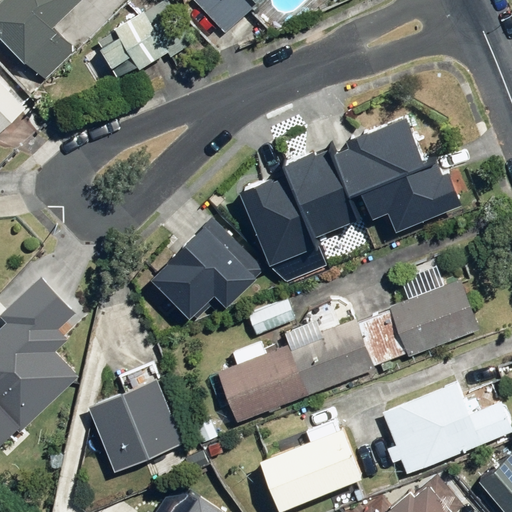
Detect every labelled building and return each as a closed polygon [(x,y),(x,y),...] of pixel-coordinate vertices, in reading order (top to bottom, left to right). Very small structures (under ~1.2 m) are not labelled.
[(2,0),(0,2),(0,19),(48,71),(76,45),(56,23),(81,0),(2,0)] [(196,38),(172,0),(162,0),(110,33),(126,59),(144,48),(154,64),(196,38)] [(204,0),(232,29),(261,0),(204,0)] [(31,105),(0,72),(0,123),(5,129),(31,105)] [(348,150),(336,155),(354,198),(364,194),(375,220),(391,213),(398,230),(460,203),(448,174),(442,177),(434,159),(422,165),(403,121),(346,146),(348,150)] [(363,218),(336,155),(332,147),(286,166),(290,175),(317,237),(363,218)] [(317,237),(290,175),(241,196),(272,267),(320,246),(317,237)] [(264,270),(212,219),(152,280),(191,318),(214,294),(227,307),(264,270)] [(0,330),(0,430),(12,442),(88,369),(64,345),(76,333),(66,322),(84,304),(50,270),(9,309),(15,315),(0,330)] [(398,303),(417,350),(487,322),(468,275),(398,303)] [(295,297),(255,311),(261,329),(301,315),(295,297)] [(227,364),(246,415),(382,364),(363,313),(227,364)] [(391,404),(415,466),(511,428),(511,400),(509,394),(481,405),(469,375),(391,404)] [(153,383),(88,409),(113,472),(178,446),(153,383)] [(273,450),(293,501),(374,469),(354,418),(273,450)] [(511,457),(492,472),(511,499),(511,457)] [(456,511),(470,500),(441,467),(400,501),(409,511),(456,511)] [(212,511),(195,501),(188,511),(212,511)]
